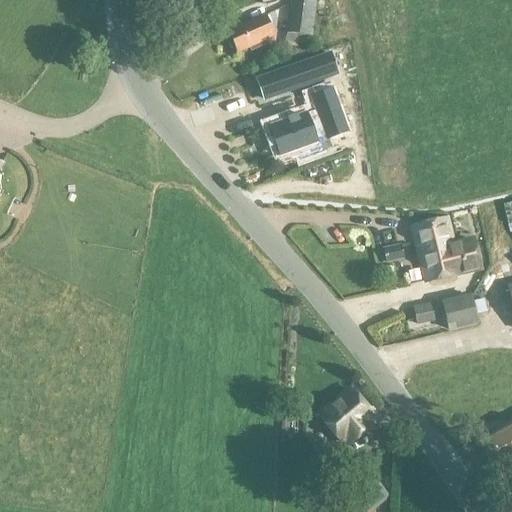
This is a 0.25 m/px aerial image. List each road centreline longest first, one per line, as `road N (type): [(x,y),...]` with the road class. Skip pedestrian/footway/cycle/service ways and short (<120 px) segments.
road 1 (unclassified): [(480,511),(142,86)]
road 2 (unclassified): [(142,86),(106,112),(68,124),(0,109)]
